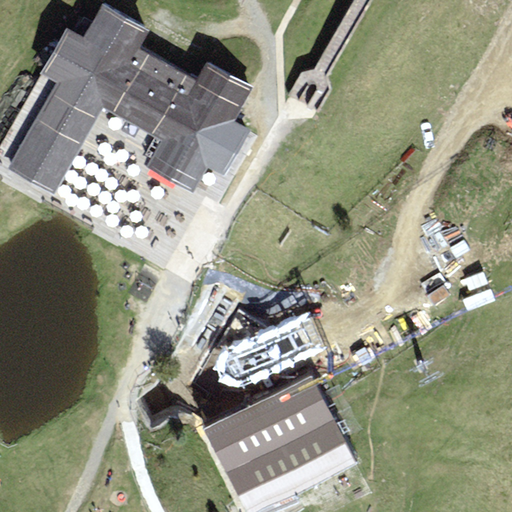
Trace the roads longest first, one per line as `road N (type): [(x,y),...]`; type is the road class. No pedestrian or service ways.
road 1 (track): [(182,279),(120,401)]
road 2 (track): [(120,401),(70,511)]
